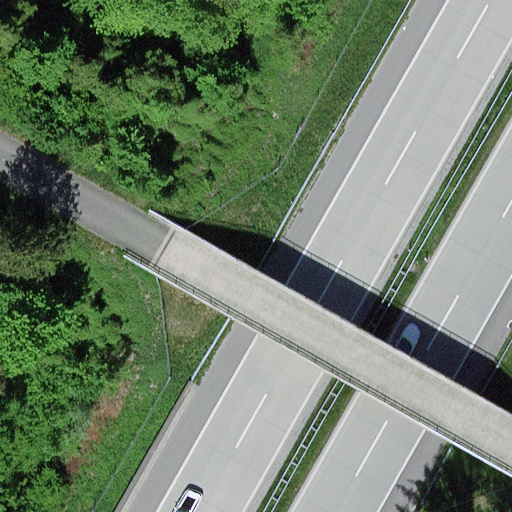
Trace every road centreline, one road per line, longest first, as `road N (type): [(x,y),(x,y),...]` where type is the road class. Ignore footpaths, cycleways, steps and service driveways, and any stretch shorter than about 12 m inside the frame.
road 1 (motorway): [(496,0),(207,511)]
road 2 (track): [(511,437),(123,214)]
road 3 (motorway): [(344,511),(511,215)]
road 4 (unclassified): [(123,214),(0,144)]
